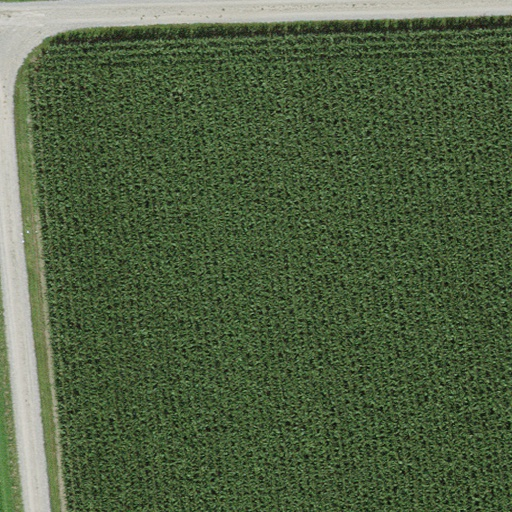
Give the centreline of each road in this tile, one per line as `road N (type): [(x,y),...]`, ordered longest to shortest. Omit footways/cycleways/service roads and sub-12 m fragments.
road 1 (track): [(0,22),(511,5)]
road 2 (track): [(41,511),(0,92)]
